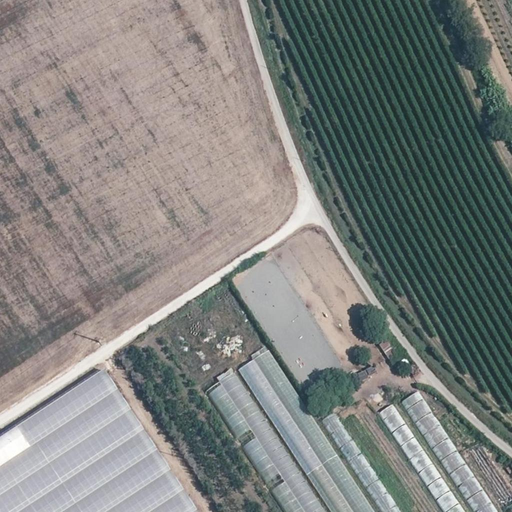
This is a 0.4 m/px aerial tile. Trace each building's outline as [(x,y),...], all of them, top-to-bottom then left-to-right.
[(404,356),(392,338),(380,346),(392,364),(404,356)] [(372,511),(271,345),(243,362),(245,365),(241,367),(329,511),(372,511)] [(211,384),(283,511),(322,511),(239,364),(211,380),(213,382),(211,384)] [(206,511),(125,365),(0,434),(0,477),(27,479),(25,511),(107,466),(150,503),(149,511),(206,511)] [(373,365),(357,373),(362,382),(378,373),(373,365)] [(442,511),(462,511),(395,403),(380,412),(442,511)] [(437,414),(419,424),(455,488),(459,486),(473,511),(501,511),(511,505),(511,495),(482,442),(468,450),(488,485),(480,490),(437,414)]
